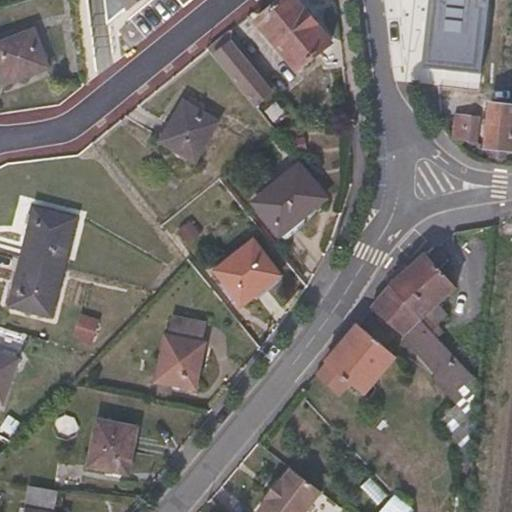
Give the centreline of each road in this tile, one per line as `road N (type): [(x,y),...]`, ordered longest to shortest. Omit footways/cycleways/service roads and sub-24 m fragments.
road 1 (residential): [(172,511),(308,350),(388,225)]
road 2 (residential): [(227,0),(67,128),(0,138)]
